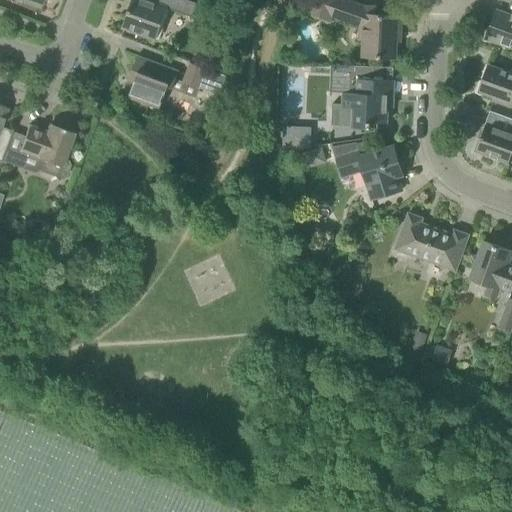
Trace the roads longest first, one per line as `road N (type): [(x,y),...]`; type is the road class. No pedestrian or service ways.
road 1 (track): [(503,511),(437,488),(389,457),(299,356),(266,340),(0,345)]
road 2 (track): [(89,346),(152,292),(197,211),(253,0)]
road 3 (track): [(93,113),(197,211),(266,340)]
road 4 (residential): [(511,201),(457,181),(432,146),(436,0)]
